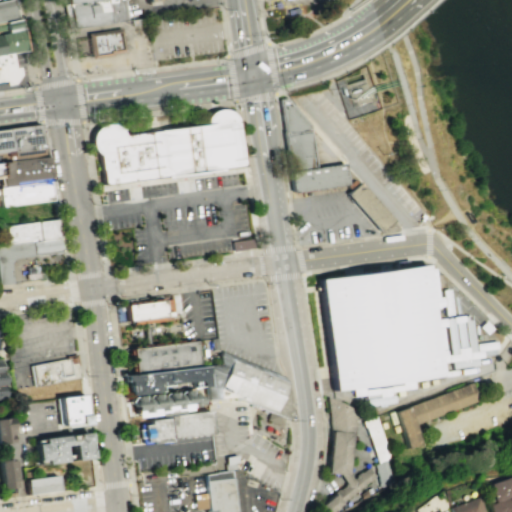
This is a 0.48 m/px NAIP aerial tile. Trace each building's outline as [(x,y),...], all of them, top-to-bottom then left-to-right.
[(0,0),(0,22),(18,19),(14,0),(0,0)] [(64,0),(69,28),(128,19),(124,0),(64,0)] [(23,50),(0,54),(0,32),(4,32),(2,23),(18,20),(19,29),(23,50)] [(85,33),(89,58),(123,52),(118,27),(85,33)] [(13,67),(18,66),(19,74),(13,83),(5,85),(4,80),(0,80),(0,55),(11,53),(13,67)] [(364,73),(345,79),(354,108),(372,102),(364,73)] [(345,185),(343,163),(314,167),(308,125),(285,100),(279,98),(290,193),(345,185)] [(242,166),(236,120),(232,115),(226,111),(220,109),(211,110),(204,118),(202,125),(120,136),(117,129),(111,126),(102,125),(93,129),(87,138),(89,149),(96,157),(99,186),(242,166)] [(54,201),(52,184),(53,184),(49,157),(46,158),(42,126),(0,131),(0,164),(4,164),(7,188),(0,188),(0,195),(2,208),(54,201)] [(376,233),(391,221),(359,182),(344,195),(376,233)] [(35,256),(62,253),(62,249),(60,233),(57,233),(55,221),(38,223),(40,242),(33,243),(35,256)] [(7,246),(39,241),(36,223),(5,227),(7,246)] [(252,248),(251,238),(229,241),(230,250),(252,248)] [(33,244),(0,248),(0,285),(13,284),(11,264),(12,262),(14,260),(35,257),(33,244)] [(315,280),(331,390),(439,376),(424,265),(315,280)] [(176,320),(173,298),(125,305),(128,326),(176,320)] [(193,365),(190,341),(125,349),(128,373),(193,365)] [(284,420),(279,378),(219,352),(220,367),(209,368),(210,385),(208,389),(208,398),(211,399),(211,402),(232,401),(284,420)] [(27,365),(32,388),(79,379),(75,356),(27,365)] [(204,365),(206,385),(125,395),(122,374),(204,365)] [(468,385),(475,402),(414,425),(408,407),(468,385)] [(128,399),(200,389),(202,406),(130,416),(128,399)] [(54,398),(57,426),(87,423),(84,394),(54,398)] [(338,511),(378,481),(370,472),(356,483),(351,476),(355,438),(357,428),(354,413),(328,401),(333,435),(329,478),(341,478),(348,488),(319,511),(338,511)] [(406,409),(420,446),(407,451),(393,414),(406,409)] [(209,435),(206,411),(135,420),(139,445),(209,435)] [(0,418),(7,418),(9,434),(7,435),(8,443),(0,444),(0,418)] [(361,423),(376,464),(389,460),(374,418),(361,423)] [(40,438),(86,433),(89,458),(36,464),(34,444),(40,443),(40,438)] [(0,459),(10,458),(13,488),(0,488),(0,459)] [(376,464),(386,493),(399,488),(389,460),(376,464)] [(235,511),(231,471),(202,475),(206,511),(200,511),(235,511)] [(511,511),(489,511),(486,503),(489,502),(482,483),(503,475),(505,479),(511,476),(511,511)] [(25,480),(55,476),(57,490),(27,494),(25,480)] [(482,511),(476,495),(446,507),(448,511),(482,511)]
